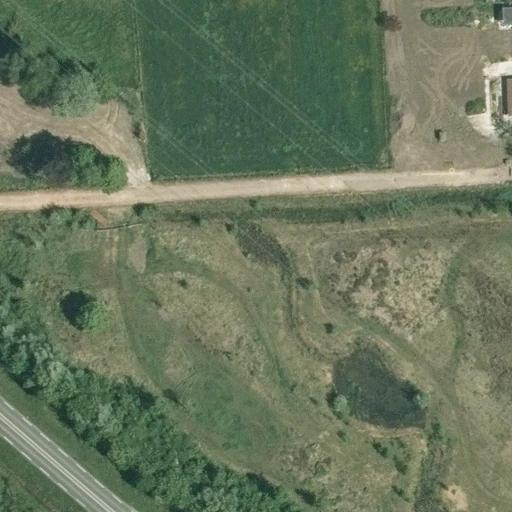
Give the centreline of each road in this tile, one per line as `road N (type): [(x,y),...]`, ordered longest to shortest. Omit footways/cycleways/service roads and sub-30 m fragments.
road 1 (unclassified): [(0,202),(511,169)]
road 2 (secondary): [(109,511),(0,418)]
